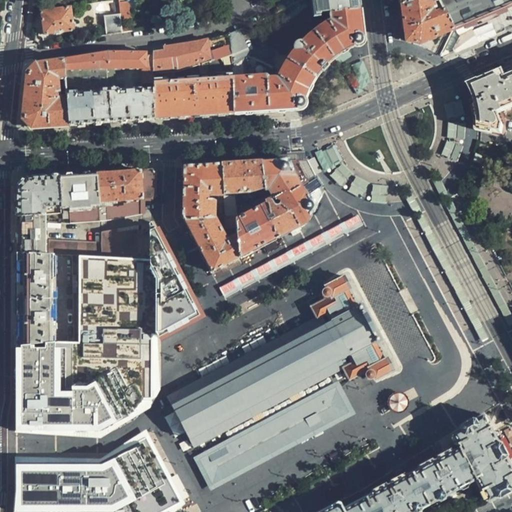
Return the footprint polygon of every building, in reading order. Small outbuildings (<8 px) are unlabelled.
[(358,0),(307,0),(310,16),(332,13),(360,7),(358,0)] [(439,0),(408,0),(402,3),(404,22),(404,30),(405,41),(408,41),(414,43),(417,44),(454,28),(439,0)] [(122,32),(132,30),(129,4),(127,3),(118,4),(120,18),(122,32)] [(364,39),(360,7),(332,13),(329,16),(332,22),(330,24),(328,22),(326,22),(314,32),(329,56),(331,60),(336,56),(340,53),(346,49),(353,45),(358,46),(361,45),(363,42),(364,39)] [(71,8),(42,12),(46,35),(75,30),(71,8)] [(106,34),(122,32),(120,18),(105,19),(106,34)] [(331,61),(331,60),(329,56),(314,32),(301,43),(298,42),(297,43),(294,45),(294,48),(295,51),(289,59),(317,76),(320,71),(324,71),(326,69),(329,66),(328,64),(331,61)] [(233,66),(229,35),(224,36),(213,39),(207,41),(198,43),(180,45),(184,72),(202,66),(203,75),(234,73),(233,66)] [(156,69),(156,74),(173,73),(184,72),(180,45),(154,50),(154,53),(156,69)] [(308,90),(317,76),(289,59),(264,48),(253,54),(281,71),(279,75),(281,77),(279,80),(276,77),(267,78),(267,76),(234,78),(234,114),(256,113),(290,111),(299,110),(303,108),(305,103),(304,99),(308,90)] [(64,71),(105,71),(156,69),(154,53),(123,52),(107,52),(64,59),(64,71)] [(48,126),(68,125),(64,71),(64,59),(35,64),(27,74),(22,119),(31,128),(48,126)] [(479,124),(479,129),(481,130),(501,134),(502,125),(496,114),(511,106),(511,65),(481,79),(465,85),(469,92),(472,99),(476,108),(477,115),(479,124)] [(131,121),(151,120),(151,89),(157,88),(156,74),(156,69),(105,71),(108,123),(131,121)] [(90,124),(108,123),(105,71),(64,71),(68,125),(90,124)] [(175,118),(205,116),(203,81),(173,83),(173,73),(156,74),(157,88),(151,89),(151,120),(175,118)] [(218,115),(234,114),(234,78),(203,81),(205,116),(218,115)] [(317,153),(323,166),(341,158),(334,145),(317,153)] [(261,160),(263,188),(264,190),(267,190),(272,200),(276,201),(299,186),(317,174),(311,165),(307,157),(290,158),(277,159),(261,160)] [(220,163),(224,194),(245,192),(263,188),(261,160),(242,162),(220,163)] [(183,219),(213,217),(213,202),(210,199),(207,199),(207,195),(215,195),(224,194),(220,163),(202,164),(182,166),(182,217),(183,219)] [(115,171),(95,173),(98,205),(121,204),(121,201),(127,201),(128,199),(140,198),(138,172),(135,170),(115,171)] [(150,171),(138,172),(140,198),(148,198),(152,196),(153,173),(150,171)] [(77,174),(58,175),(59,206),(59,208),(68,207),(98,205),(95,173),(77,174)] [(317,174),(299,186),(308,195),(322,184),(317,174)] [(15,186),(15,217),(43,215),(43,209),(39,205),(40,202),(42,203),(43,205),(47,207),(59,206),(58,175),(30,177),(23,178),(15,186)] [(277,205),(289,230),(304,221),(315,203),(308,195),(299,186),(276,201),(277,205)] [(223,197),(223,206),(232,206),(234,205),(233,196),(224,196),(223,197)] [(99,220),(141,214),(140,210),(140,198),(128,199),(127,201),(121,201),(121,204),(98,205),(99,220)] [(263,201),(263,204),(267,241),(280,234),(289,230),(277,205),(272,205),(268,200),(263,201)] [(233,219),(235,227),(235,234),(238,257),(254,248),(267,241),(263,204),(234,219),(233,219)] [(99,220),(98,205),(68,207),(69,223),(97,221),(99,220)] [(223,206),(224,217),(234,216),(234,205),(232,206),(223,206)] [(15,223),(15,253),(45,255),(45,229),(43,227),(43,221),(43,215),(15,217),(15,223)] [(234,216),(224,217),(225,228),(235,227),(233,219),(234,219),(234,216)] [(225,239),(213,217),(183,219),(197,246),(198,248),(210,271),(238,257),(235,234),(225,239)] [(156,277),(154,330),(157,338),(198,314),(190,299),(182,285),(171,263),(166,254),(150,223),(148,223),(149,260),(156,277)] [(47,240),(48,255),(53,255),(76,256),(141,260),(141,224),(100,232),(101,242),(47,240)] [(15,346),(53,344),(53,255),(48,255),(45,255),(15,253),(15,292),(15,346)] [(53,344),(15,346),(15,387),(15,417),(15,420),(15,433),(40,434),(76,436),(93,437),(116,425),(123,422),(129,419),(136,416),(143,412),(148,410),(148,362),(148,333),(154,330),(156,277),(149,260),(141,260),(76,256),(76,343),(63,343),(53,344)] [(315,316),(343,371),(348,379),(362,372),(365,377),(371,377),(372,379),(393,368),(378,339),(380,338),(371,320),(361,302),(359,303),(344,274),(323,284),(325,287),(324,287),(323,288),(322,289),(321,290),(321,291),(321,293),(324,299),(310,306),(315,316)] [(315,316),(164,395),(178,424),(192,450),(343,371),(315,316)] [(333,384),(195,456),(205,477),(212,489),(350,417),(333,384)] [(406,409),(405,394),(391,394),(392,409),(406,409)] [(474,479),(486,501),(511,486),(511,470),(508,464),(480,413),(438,440),(444,449),(447,448),(455,444),(457,448),(474,479)] [(99,465),(18,465),(15,508),(14,511),(160,511),(184,501),(151,438),(145,441),(137,445),(132,448),(126,451),(121,454),(99,465)] [(412,511),(447,494),(474,479),(457,448),(342,507),(341,504),(338,502),(336,502),(317,511),(412,511)]
